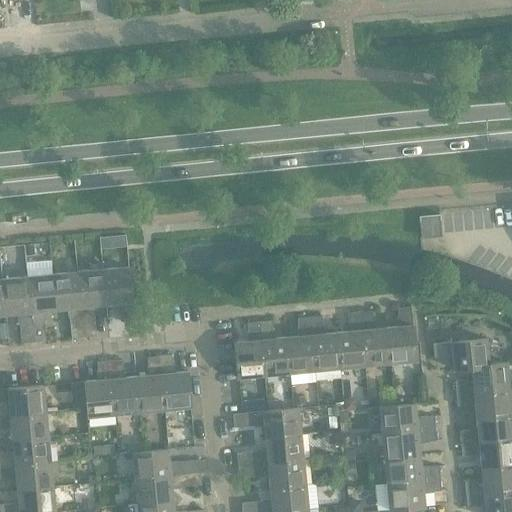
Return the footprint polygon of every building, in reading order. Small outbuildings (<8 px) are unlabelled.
[(421,238),(421,237),(441,236),(439,214),(419,216),(421,238)] [(125,235),(112,236),(113,248),(126,246),(126,242),(125,235)] [(34,246),(26,247),(26,255),(34,255),(34,246)] [(102,268),(106,304),(120,303),(120,307),(119,307),(120,321),(133,320),(134,319),(129,266),(102,268)] [(106,304),(102,268),(77,271),(83,336),(97,335),(94,310),(93,310),(92,305),(106,304)] [(52,273),(55,309),(70,307),(70,312),(69,312),(72,337),(83,336),(77,271),(52,273)] [(55,309),(52,273),(27,276),(33,341),(46,340),(43,315),(42,315),(42,310),(55,309)] [(27,276),(2,278),(6,313),(20,312),(20,317),(19,317),(22,342),(33,341),(27,276)] [(386,329),(389,364),(415,361),(410,308),(397,309),(398,323),(399,323),(399,327),(386,329)] [(389,364),(386,329),(372,330),(372,325),(373,325),(372,311),(359,313),(364,366),(389,364)] [(336,333),(339,368),(364,366),(359,313),(347,314),(348,327),(349,327),(349,332),(336,333)] [(309,317),(314,370),(339,368),(336,333),(322,334),(322,330),(323,330),(322,316),(309,317)] [(285,338),(289,373),(314,370),(309,317),(297,318),(298,333),(299,332),(299,336),(285,338)] [(436,318),(428,319),(428,327),(436,326),(436,318)] [(259,322),(265,375),(289,373),(285,338),(273,339),(272,335),(273,334),(272,320),(259,322)] [(238,378),(238,377),(265,375),(259,322),(246,323),(248,337),(249,337),(249,341),(234,342),(238,378)] [(453,370),(471,368),(471,367),(489,365),(489,364),(486,339),(432,345),(434,359),(448,357),(452,356),(453,370)] [(159,356),(165,409),(190,407),(187,370),(172,372),(172,368),(173,368),(172,355),(159,356)] [(136,375),(140,412),(165,409),(159,356),(147,357),(149,370),(150,370),(150,374),(136,375)] [(109,361),(114,414),(140,412),(136,375),(122,377),(122,373),(123,372),(122,359),(109,361)] [(114,414),(109,361),(97,362),(98,375),(99,374),(100,379),(85,380),(87,407),(88,416),(114,414)] [(455,382),(456,394),(509,389),(506,362),(489,364),(489,365),(471,367),(471,368),(472,381),(468,382),(468,380),(455,382)] [(82,381),(72,382),(75,408),(87,407),(85,380),(82,381)] [(0,415),(45,411),(43,384),(8,388),(9,403),(5,403),(5,402),(0,402),(0,415)] [(419,385),(408,386),(409,400),(420,399),(419,385)] [(476,417),(511,414),(509,389),(456,394),(457,405),(470,404),(470,403),(474,403),(476,417)] [(305,397),(293,398),(294,406),(306,404),(305,397)] [(351,398),(344,399),(344,401),(345,410),(356,409),(355,402),(351,398)] [(279,400),(268,401),(269,410),(280,409),(279,400)] [(344,401),(335,402),(336,411),(345,410),(344,401)] [(381,434),(435,429),(434,416),(420,418),(420,419),(416,419),(414,404),(379,407),(381,434)] [(265,437),(300,433),(298,408),(233,414),(234,428),(259,426),(259,424),(264,424),(265,437)] [(13,439),(48,436),(45,411),(0,415),(0,427),(7,427),(7,425),(11,425),(13,439)] [(347,412),(339,412),(340,423),(348,422),(347,412)] [(511,419),(511,414),(476,417),(477,431),(473,431),(473,430),(460,431),(461,444),(511,439),(511,419)] [(336,416),(329,417),(329,428),(337,428),(336,416)] [(435,429),(381,434),(384,459),(419,455),(418,442),(423,442),(423,443),(437,441),(435,429)] [(300,433),(265,437),(266,451),(262,452),(262,451),(237,453),(238,466),(303,459),(300,433)] [(48,436),(13,439),(14,453),(10,454),(10,452),(0,453),(0,465),(50,461),(48,436)] [(481,467),(511,464),(511,439),(461,444),(462,456),(475,455),(475,454),(479,453),(481,467)] [(132,452),(134,478),(198,472),(197,460),(168,463),(167,449),(142,451),(141,442),(129,444),(130,453),(132,452)] [(103,446),(92,447),(93,455),(104,454),(103,446)] [(354,449),(345,450),(346,461),(355,460),(354,449)] [(419,455),(384,459),(386,484),(440,478),(439,467),(425,468),(425,469),(421,469),(419,455)] [(270,487),(305,484),(303,459),(238,466),(239,478),(264,476),(264,474),(268,474),(270,487)] [(18,489),(53,486),(50,461),(0,465),(0,478),(12,477),(12,476),(16,475),(18,489)] [(355,463),(346,464),(347,474),(356,474),(355,463)] [(511,464),(481,467),(482,481),(477,481),(477,480),(464,482),(466,494),(511,489),(511,464)] [(198,472),(134,478),(137,503),(172,500),(171,486),(175,486),(175,487),(200,484),(198,472)] [(92,475),(84,476),(85,483),(93,482),(92,475)] [(440,478),(386,484),(389,510),(424,506),(423,492),(427,492),(427,493),(441,491),(440,478)] [(242,511),(282,511),(307,509),(305,484),(270,487),(271,501),(266,502),(266,500),(242,503),(242,511)] [(0,511),(48,511),(55,511),(53,486),(18,489),(19,503),(15,504),(15,502),(0,503),(0,511)] [(511,511),(511,489),(466,494),(467,506),(480,505),(480,504),(484,504),(484,511),(511,511)] [(94,498),(81,500),(82,509),(95,507),(94,498)] [(137,511),(202,511),(202,510),(177,511),(173,511),(172,500),(137,503),(137,511)] [(363,511),(362,500),(349,501),(350,511),(363,511)]
